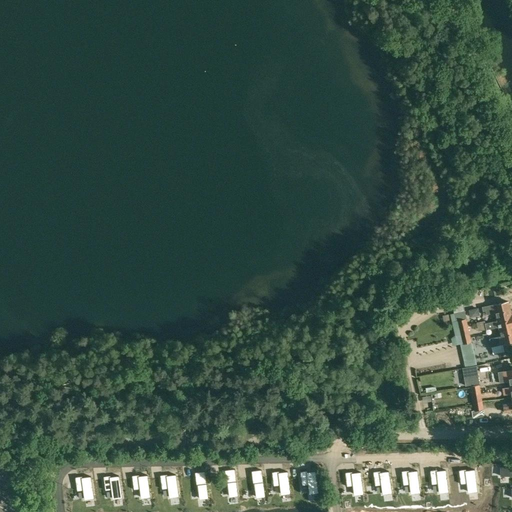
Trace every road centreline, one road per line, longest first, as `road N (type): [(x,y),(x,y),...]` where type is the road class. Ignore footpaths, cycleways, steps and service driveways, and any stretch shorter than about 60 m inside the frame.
road 1 (unclassified): [(0,442),(511,430)]
road 2 (secondary): [(511,129),(447,0)]
